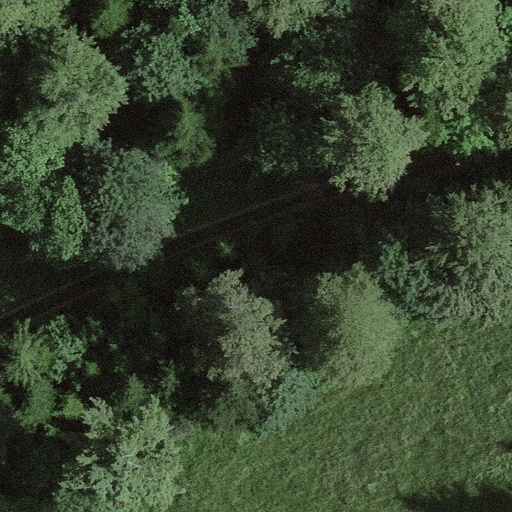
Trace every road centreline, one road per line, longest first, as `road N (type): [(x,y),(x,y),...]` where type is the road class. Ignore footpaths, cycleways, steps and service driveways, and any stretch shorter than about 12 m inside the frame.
road 1 (track): [(511,141),(271,214),(0,333)]
road 2 (track): [(408,0),(390,95),(339,173),(271,214)]
